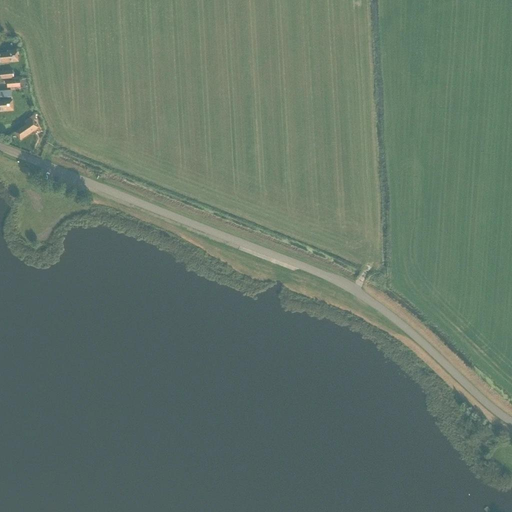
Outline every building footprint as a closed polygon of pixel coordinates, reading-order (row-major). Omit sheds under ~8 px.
[(0,54),(0,63),(18,62),(17,50),(7,51),(7,53),(0,54)] [(13,71),(0,72),(0,79),(14,79),(13,71)] [(7,81),(7,89),(20,88),(20,80),(7,81)] [(0,112),(13,112),(12,101),(11,101),(10,92),(0,93),(0,112)] [(15,133),(20,140),(38,128),(33,121),(36,119),(34,116),(24,122),(26,125),(15,133)]
